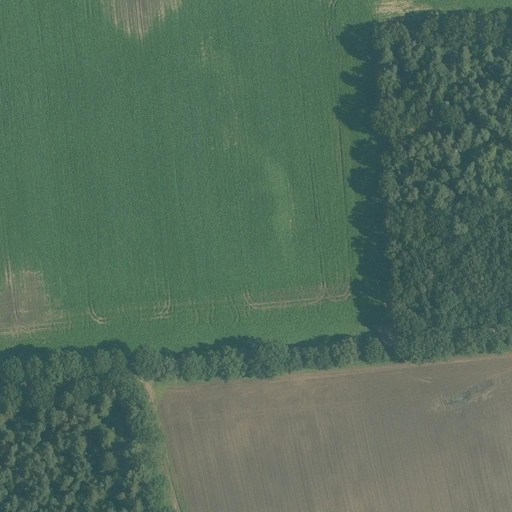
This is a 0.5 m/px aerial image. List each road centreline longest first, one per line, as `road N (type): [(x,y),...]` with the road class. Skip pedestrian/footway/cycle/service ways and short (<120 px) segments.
road 1 (track): [(0,389),(142,373),(190,358),(511,335)]
road 2 (track): [(174,511),(145,372)]
